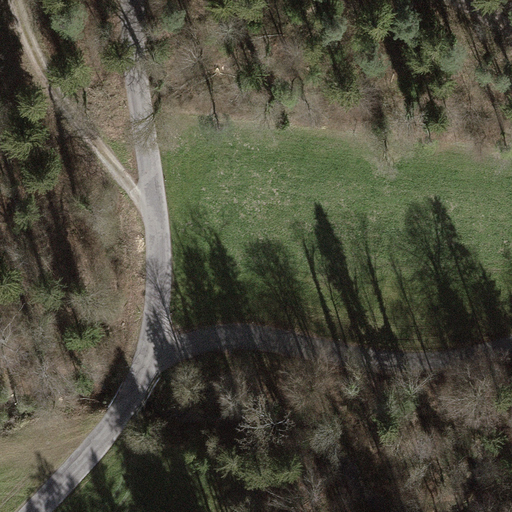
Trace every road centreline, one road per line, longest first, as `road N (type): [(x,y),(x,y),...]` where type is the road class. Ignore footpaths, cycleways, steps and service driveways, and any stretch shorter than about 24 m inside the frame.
road 1 (unclassified): [(158,344),(230,332),(393,355),(511,341)]
road 2 (tertiary): [(141,0),(158,344)]
road 3 (track): [(24,0),(47,71),(156,215)]
road 4 (tertiary): [(158,344),(111,429),(39,511)]
